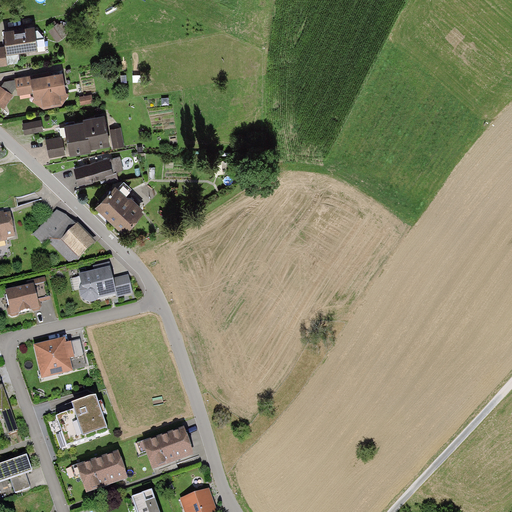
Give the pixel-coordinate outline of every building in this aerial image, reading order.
[(58,23),(48,31),(58,43),(68,35),(58,23)] [(35,28),(4,33),(6,57),(38,53),(38,48),(46,47),(45,38),(38,31),(36,31),(35,28)] [(30,76),(15,79),(15,80),(17,88),(18,96),(33,93),(34,99),(33,102),(44,110),(62,106),(70,95),(67,94),(63,74),(31,80),(30,76)] [(0,86),(0,105),(5,109),(14,95),(12,94),(15,88),(17,88),(15,80),(5,82),(1,87),(0,86)] [(92,96),(81,98),(82,105),(93,103),(92,96)] [(111,147),(105,117),(83,121),(84,123),(86,139),(89,138),(92,151),(111,147)] [(42,121),(23,124),(25,135),(44,132),(42,121)] [(84,123),(66,127),(71,157),(92,153),(92,151),(89,138),(86,139),(84,123)] [(121,128),(110,130),(114,149),(125,146),(121,128)] [(62,137),(46,140),(50,158),(65,155),(62,137)] [(120,157),(74,169),(79,186),(105,179),(107,186),(120,182),(117,173),(124,171),(120,157)] [(117,187),(96,209),(125,236),(144,214),(141,212),(144,210),(131,199),(129,200),(127,197),(132,190),(124,182),(118,189),(117,187)] [(0,242),(9,240),(8,238),(16,237),(10,211),(4,212),(4,210),(0,211),(0,242)] [(57,211),(33,235),(46,246),(50,242),(73,264),(96,240),(78,222),(76,223),(67,215),(57,211)] [(110,263),(93,266),(95,270),(81,273),(84,286),(82,288),(82,293),(84,296),(86,299),(89,301),(94,302),(98,300),(101,298),(115,295),(115,297),(133,293),(129,275),(114,278),(110,263)] [(27,285),(6,289),(10,304),(7,308),(8,314),(10,314),(12,316),(18,315),(19,312),(31,309),(33,311),(40,310),(42,306),(41,301),(51,299),(45,276),(26,281),(27,285)] [(66,336),(33,344),(41,378),(88,367),(81,338),(67,341),(66,336)] [(0,409),(1,410),(10,433),(19,429),(0,375),(0,409)] [(91,397),(72,403),(75,410),(57,416),(67,446),(109,432),(96,396),(91,397)] [(155,470),(196,455),(187,431),(146,445),(155,470)] [(87,492),(128,477),(118,449),(72,466),(75,476),(81,474),(87,492)] [(26,454),(0,463),(0,481),(10,478),(15,492),(30,486),(25,472),(32,469),(26,454)] [(137,511),(160,511),(153,490),(133,497),(137,511)] [(216,511),(210,493),(184,501),(187,511),(216,511)]
